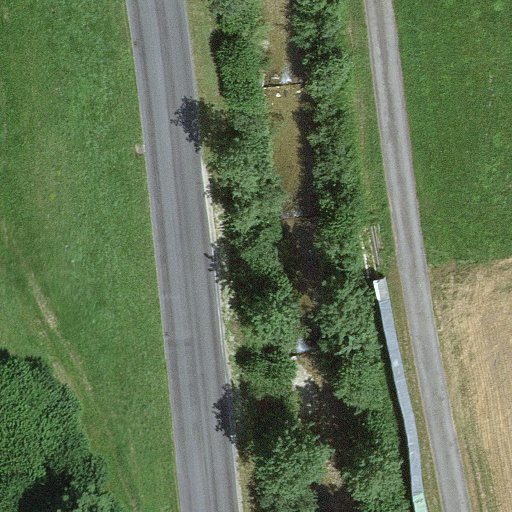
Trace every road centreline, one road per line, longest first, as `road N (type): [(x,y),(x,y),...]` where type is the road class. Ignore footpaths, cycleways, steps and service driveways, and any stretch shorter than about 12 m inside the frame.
road 1 (track): [(377,0),(397,193),(455,511)]
road 2 (tertiary): [(159,0),(211,511)]
